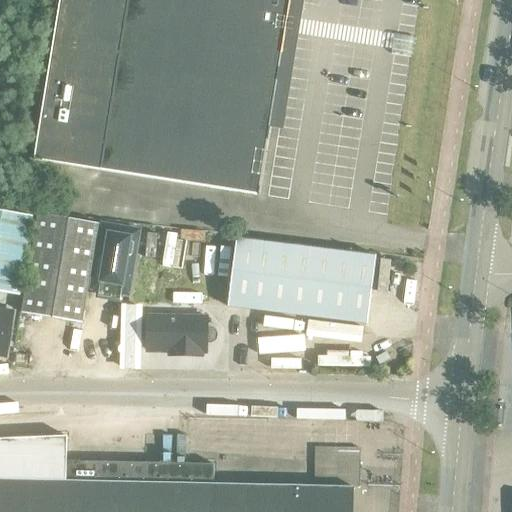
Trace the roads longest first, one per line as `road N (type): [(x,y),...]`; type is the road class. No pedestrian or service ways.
road 1 (unclassified): [(462,400),(0,394)]
road 2 (unclassified): [(475,274),(511,29)]
road 3 (unclassified): [(462,400),(475,274)]
